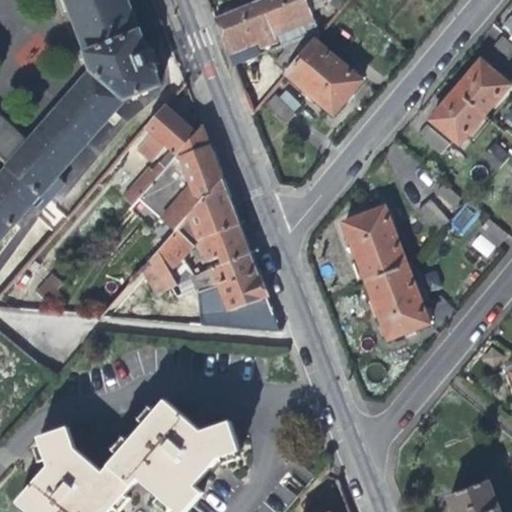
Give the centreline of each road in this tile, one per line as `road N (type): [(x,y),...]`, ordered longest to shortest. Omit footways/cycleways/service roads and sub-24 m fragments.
road 1 (residential): [(277,245),(480,0)]
road 2 (tertiary): [(277,245),(183,0)]
road 3 (residential): [(358,462),(511,277)]
road 4 (tertiary): [(358,462),(277,245)]
